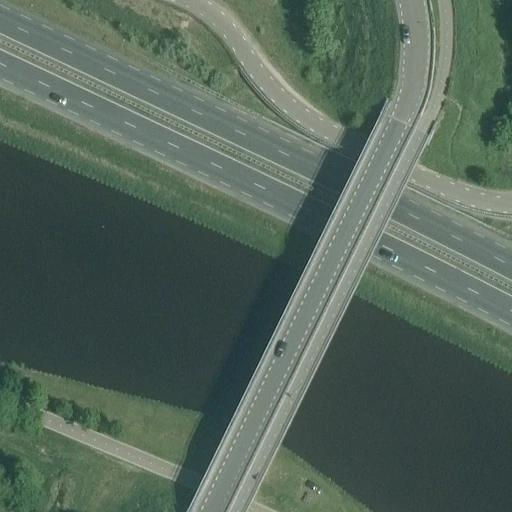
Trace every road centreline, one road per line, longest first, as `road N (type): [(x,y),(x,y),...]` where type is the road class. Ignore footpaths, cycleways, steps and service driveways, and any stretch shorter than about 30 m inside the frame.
road 1 (trunk): [(0,64),(511,312)]
road 2 (trunk): [(511,265),(0,20)]
road 3 (tertiary): [(210,511),(398,131),(413,87),(418,31),(410,0)]
road 4 (unclassified): [(191,0),(294,112),(462,196),(511,205)]
